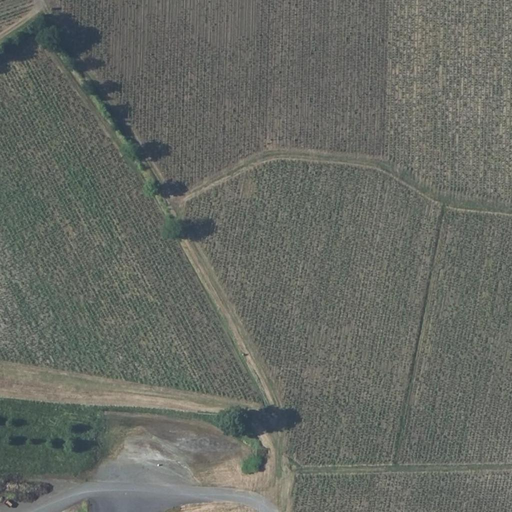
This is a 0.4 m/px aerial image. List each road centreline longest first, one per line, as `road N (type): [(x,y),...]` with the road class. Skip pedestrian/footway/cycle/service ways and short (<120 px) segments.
road 1 (track): [(43,8),(146,159),(269,385),(281,428),(269,511)]
road 2 (track): [(0,65),(42,40),(163,207),(258,388)]
road 3 (track): [(511,210),(449,200),(380,163),(278,154),(169,202)]
road 4 (track): [(281,428),(225,406),(0,370)]
road 5 (track): [(511,467),(277,471)]
